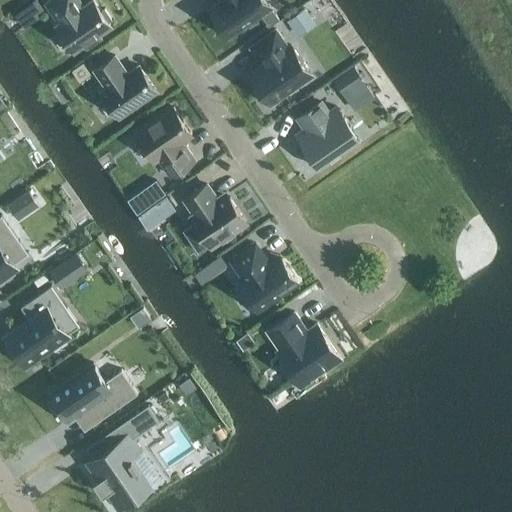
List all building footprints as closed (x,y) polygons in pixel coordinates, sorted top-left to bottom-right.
[(79,0),(49,0),(47,2),(60,22),(57,24),(74,49),(84,42),(87,46),(100,37),(97,33),(110,24),(108,20),(111,18),(104,8),(101,11),(93,0),(91,0),(81,7),(78,2),(80,1),(79,0)] [(215,0),(208,5),(226,33),(268,5),(264,0),(215,0)] [(305,6),(287,19),(298,34),(316,22),(305,6)] [(269,25),(279,18),(272,8),(262,15),(269,25)] [(248,45),(260,63),(247,72),(270,105),(314,74),(291,41),(289,43),(276,25),(248,45)] [(123,68),(115,55),(95,69),(107,87),(101,91),(119,116),(156,90),(138,65),(125,74),(121,69),(123,68)] [(79,80),(90,73),(83,62),(72,69),(79,80)] [(364,81),(354,66),(334,80),(344,95),(364,81)] [(298,134),(319,165),(358,138),(337,107),(328,113),(321,102),(299,117),(306,128),(298,134)] [(192,133),(173,107),(137,133),(155,159),(158,157),(171,175),(194,159),(185,146),(184,148),(180,142),(192,133)] [(156,180),(145,188),(154,201),(165,193),(156,180)] [(210,248),(248,222),(226,189),(217,195),(208,181),(182,199),(191,213),(188,215),(210,248)] [(17,218),(39,203),(28,188),(7,203),(17,218)] [(167,196),(156,203),(165,216),(176,209),(167,196)] [(0,277),(16,267),(13,263),(5,251),(19,240),(1,214),(0,214),(0,277)] [(271,266),(255,243),(232,259),(248,282),(242,286),(257,308),(297,281),(282,258),(271,266)] [(61,287),(88,268),(76,251),(49,269),(61,287)] [(219,253),(209,260),(216,270),(226,263),(219,253)] [(30,318),(7,334),(26,362),(67,333),(57,319),(58,318),(56,315),(67,307),(51,285),(21,305),(30,318)] [(294,312),(268,331),(280,349),(278,351),(301,384),(340,357),(317,323),(307,330),(294,312)] [(247,332),(236,340),(243,350),(254,342),(247,332)] [(93,362),(50,393),(69,420),(75,415),(92,404),(101,417),(137,392),(121,369),(106,380),(93,362)] [(183,372),(160,387),(175,410),(198,395),(183,372)] [(95,458),(89,462),(101,478),(96,482),(97,483),(99,482),(106,492),(104,493),(105,495),(110,492),(121,508),(128,503),(129,506),(149,492),(154,485),(135,457),(144,451),(135,439),(161,421),(150,406),(106,436),(112,446),(95,458)]
